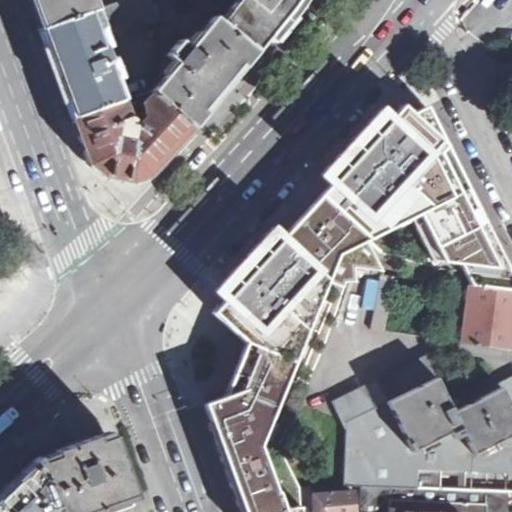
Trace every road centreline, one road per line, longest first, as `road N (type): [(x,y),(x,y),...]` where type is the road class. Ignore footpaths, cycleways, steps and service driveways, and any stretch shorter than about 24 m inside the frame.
road 1 (secondary): [(103,310),(378,16)]
road 2 (unclassified): [(0,36),(103,310)]
road 3 (residential): [(103,310),(175,511)]
road 4 (residential): [(511,180),(458,62),(436,42),(427,0)]
road 5 (secondary): [(0,410),(103,310)]
